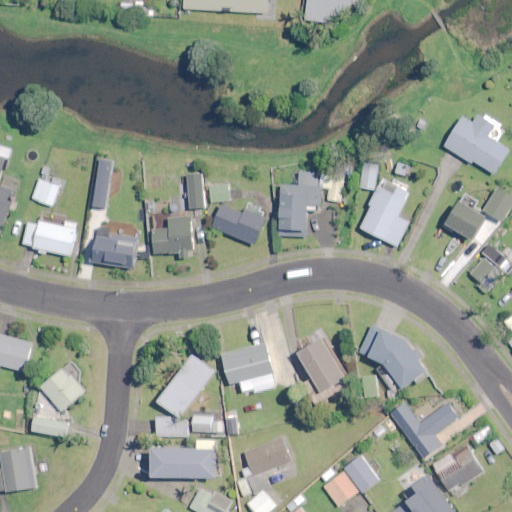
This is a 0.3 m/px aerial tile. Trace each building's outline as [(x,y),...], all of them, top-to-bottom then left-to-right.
[(187,0),(187,10),(271,13),(271,0),(187,0)] [(354,0),(310,0),(308,21),(352,25),(354,0)] [(509,129),(483,113),(476,124),(465,118),(447,146),(475,163),(476,161),(497,175),(511,151),(511,150),(500,143),(509,129)] [(10,149),(0,146),(0,182),(4,169),(9,170),(12,160),(7,159),(10,149)] [(381,166),(368,164),(364,188),(377,190),(381,166)] [(55,207),(64,181),(50,176),(53,168),(46,166),(42,176),(41,180),(34,200),(55,207)] [(114,170),(106,169),(104,182),(112,183),(114,170)] [(317,172),(295,172),(295,186),(284,185),(283,237),(310,237),(310,211),(324,212),(324,181),(317,181),(317,172)] [(204,175),(189,176),(191,209),(206,208),(204,175)] [(410,190),(411,187),(396,180),(394,183),(386,179),(364,229),(401,246),(412,222),(402,218),(414,192),(410,190)] [(0,239),(2,240),(21,194),(2,186),(0,190),(0,239)] [(232,202),(231,186),(212,187),(212,203),(232,202)] [(511,210),(511,195),(500,189),(485,213),(504,224),(511,210)] [(467,194),(447,227),(457,233),(459,229),(476,239),(489,218),(477,211),(482,203),(467,194)] [(117,198),(100,196),(98,216),(115,218),(117,198)] [(247,215),(225,205),(216,228),(258,245),(270,216),(250,207),(247,215)] [(183,217),(182,210),(173,211),(174,218),(160,219),(161,230),(155,230),(158,255),(182,253),(182,259),(191,258),(191,252),(196,252),(193,216),(183,217)] [(142,258),(139,211),(126,212),(130,259),(142,258)] [(30,223),(25,246),(40,249),(39,254),(49,256),(50,251),(73,257),(80,224),(68,221),(66,227),(41,222),(40,225),(30,223)] [(511,238),(505,233),(496,244),(502,249),(511,238)] [(511,264),(499,254),(493,260),(506,271),(511,264)] [(506,278),(487,259),(472,275),(491,293),(506,278)] [(418,348),(414,351),(406,340),(377,325),(363,353),(393,370),(387,376),(400,393),(419,380),(422,384),(434,376),(424,362),(427,360),(418,348)] [(35,343),(0,334),(0,375),(1,376),(3,366),(28,372),(35,343)] [(347,372),(349,371),(336,350),(334,351),(327,338),(301,354),(325,394),(350,379),(347,372)] [(280,388),(269,344),(225,355),(233,385),(254,380),(257,393),(280,388)] [(218,372),(196,356),(161,402),(183,419),(218,372)] [(80,379),(84,376),(74,361),(37,387),(32,433),(70,438),(72,418),(65,410),(89,393),(80,379)] [(461,418),(450,403),(423,424),(408,403),(393,414),(427,460),(445,446),(438,435),(461,418)] [(196,432),(227,433),(227,422),(214,422),(214,416),(196,416),(196,432)] [(191,419),(159,419),(159,437),(190,437),(191,419)] [(495,434),(490,427),(475,437),(480,444),(495,434)] [(285,439),(247,453),(252,468),(244,471),(248,481),(294,463),(285,439)] [(507,449),(499,439),(492,445),(499,455),(507,449)] [(155,478),(225,479),(225,467),(220,467),(221,441),(201,441),(201,450),(156,449),(155,478)] [(487,473),(470,445),(436,465),(452,494),(487,473)] [(38,488),(32,449),(2,453),(8,493),(38,488)] [(382,481),(364,456),(347,468),(366,493),(382,481)] [(361,493),(346,473),(333,483),(348,503),(361,493)] [(457,511),(431,476),(410,491),(414,497),(393,511),(457,511)] [(248,481),(247,479),(239,482),(245,496),(253,493),(248,481)] [(229,511),(236,502),(217,491),(212,500),(201,494),(193,508),(199,511),(229,511)] [(273,511),(279,506),(266,491),(250,504),(256,511),(273,511)] [(293,511),(307,501),(303,496),(288,507),(292,511),(293,511)]
